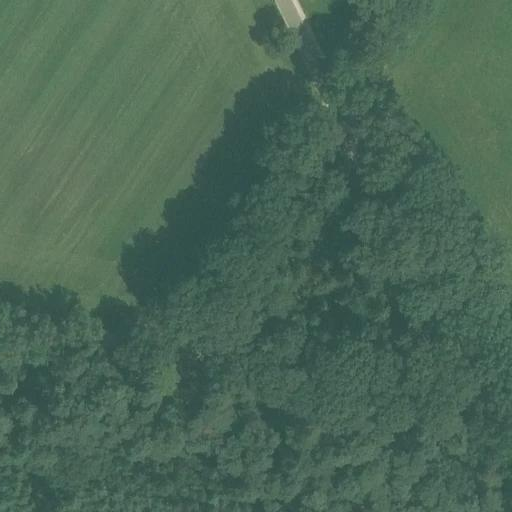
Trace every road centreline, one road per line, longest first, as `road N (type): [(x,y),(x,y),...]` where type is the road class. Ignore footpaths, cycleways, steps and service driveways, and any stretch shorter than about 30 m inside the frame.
road 1 (tertiary): [(511,464),(286,0)]
road 2 (track): [(453,349),(0,312)]
